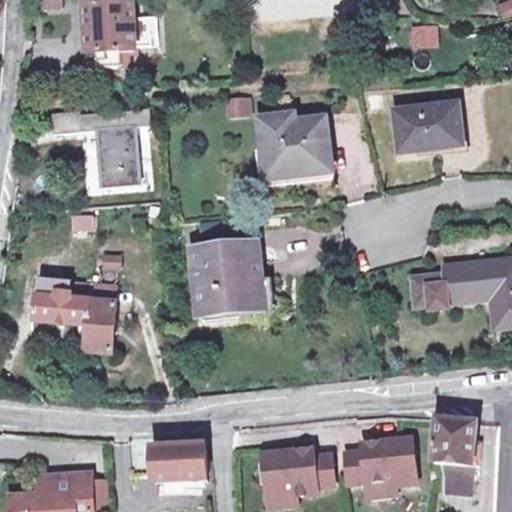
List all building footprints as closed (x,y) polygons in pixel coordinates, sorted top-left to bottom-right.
[(61,0),(27,0),(27,14),(62,11),(61,0)] [(222,0),(224,13),(236,12),(236,5),(244,4),(244,0),(222,0)] [(137,47),(140,47),(139,37),(136,37),(135,29),(140,29),(140,22),(135,22),(134,5),(85,8),(88,53),(98,53),(99,71),(122,69),(121,52),(138,51),(137,47)] [(511,5),(501,11),(505,20),(511,16),(511,5)] [(226,96),(225,116),(245,117),(246,97),(226,96)] [(401,148),(436,144),(436,148),(464,146),(460,106),(398,111),(401,148)] [(82,116),(83,133),(99,132),(104,190),(141,187),(136,129),(152,128),(151,110),(82,116)] [(83,133),(82,116),(81,112),(53,114),(54,136),(83,133)] [(262,121),(269,173),(288,171),(289,178),(333,172),(327,126),(297,130),(296,117),(262,121)] [(288,171),(269,173),(270,180),(289,178),(288,171)] [(79,238),(67,238),(65,277),(77,277),(79,238)] [(258,244),(197,251),(203,314),(264,307),(258,244)] [(448,302),(492,297),(499,297),(503,326),(511,325),(511,257),(445,265),(445,272),(413,275),(417,304),(430,303),(431,309),(449,307),(448,302)] [(89,350),(107,351),(110,304),(108,304),(92,303),(93,285),(73,283),(72,294),(61,294),(61,299),(41,298),(39,321),(74,323),(82,324),(81,342),(80,350),(89,350)] [(109,286),(93,285),(92,303),(108,304),(109,286)] [(499,297),(492,297),(495,327),(503,326),(499,297)] [(82,324),(74,323),(72,341),(81,342),(82,324)] [(476,466),(478,447),(481,423),(437,418),(437,451),(437,460),(446,461),(476,466)] [(366,451),(369,480),(390,478),(397,484),(419,481),(414,437),(390,440),(365,443),(366,451)] [(158,470),(157,447),(157,445),(134,445),(134,470),(158,470)] [(157,447),(158,470),(158,480),(206,479),(206,446),(182,446),(157,447)] [(478,447),(476,466),(484,467),(485,448),(478,447)] [(319,486),(316,456),(315,448),(301,450),(266,454),(270,492),(292,489),(300,495),(320,493),(319,486)] [(369,480),(366,451),(349,453),(352,482),(369,480)] [(316,456),(319,486),(336,484),(333,454),(316,456)] [(476,466),(446,461),(448,490),(474,492),(476,466)] [(15,495),(16,511),(74,511),(75,509),(92,507),(89,471),(53,474),(54,492),(39,493),(15,495)] [(38,475),(39,493),(54,492),(53,474),(38,475)] [(390,478),(369,480),(371,497),(398,493),(397,484),(390,478)] [(292,489),(270,492),(272,507),(301,504),(300,495),(292,489)]
